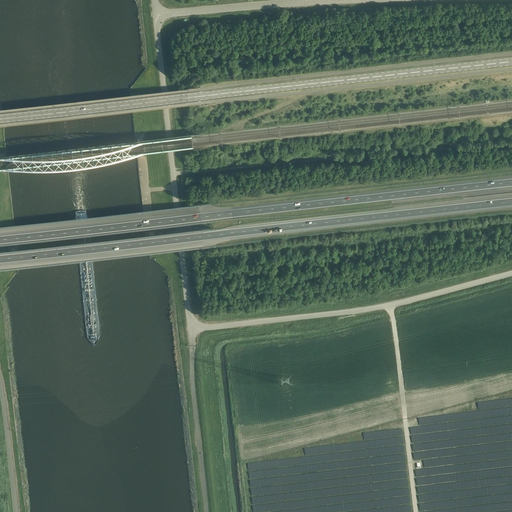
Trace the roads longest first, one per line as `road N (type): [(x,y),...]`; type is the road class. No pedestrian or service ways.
road 1 (motorway): [(511,182),(0,240)]
road 2 (motorway): [(0,259),(511,202)]
road 3 (primary): [(0,118),(511,62)]
road 4 (tertiary): [(190,329),(364,309),(511,272)]
road 5 (tertiary): [(190,329),(157,35),(162,17)]
road 6 (unclassified): [(206,511),(190,329)]
road 7 (tertiary): [(162,17),(320,0)]
